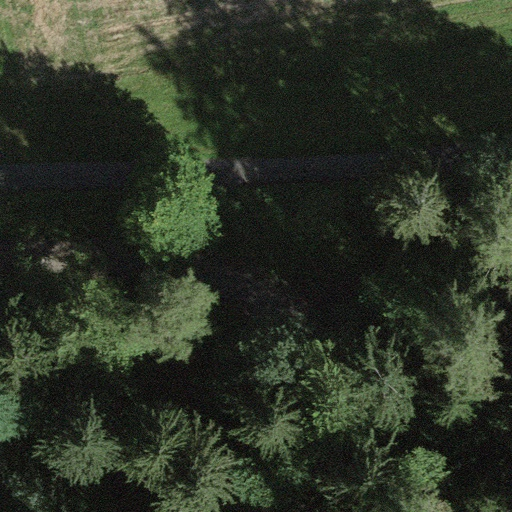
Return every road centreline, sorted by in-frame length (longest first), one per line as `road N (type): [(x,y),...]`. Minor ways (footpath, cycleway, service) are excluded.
road 1 (track): [(511,145),(0,179)]
road 2 (track): [(0,254),(142,250),(264,296),(315,388),(319,487),(302,511)]
